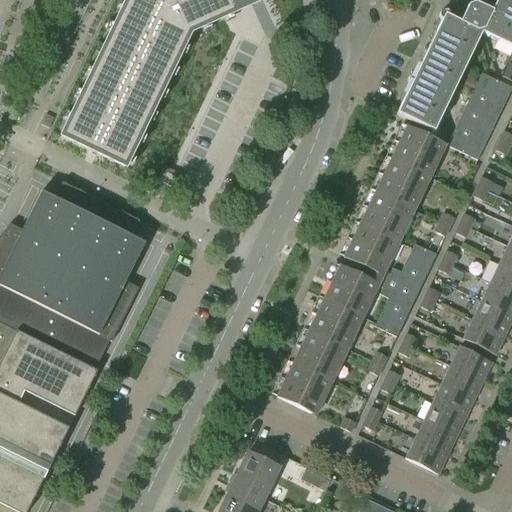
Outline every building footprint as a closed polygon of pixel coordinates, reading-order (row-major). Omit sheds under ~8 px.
[(0,0),(0,511),(25,511),(96,372),(93,371),(108,341),(110,343),(137,289),(124,282),(143,244),(130,237),(138,221),(61,183),(53,199),(40,192),(21,231),(9,225),(3,231),(0,234),(0,0)] [(125,0),(60,136),(124,167),(189,32),(233,13),(231,8),(248,0),(247,0),(125,0)] [(459,3),(451,20),(447,18),(440,34),(435,32),(418,66),(423,69),(408,99),(404,97),(395,115),(428,131),(478,28),(511,44),(511,7),(511,9),(495,1),(494,5),(483,0),(474,0),(473,4),(467,6),(459,3)] [(490,67),(500,73),(511,55),(511,47),(505,43),(490,67)] [(501,77),(507,80),(511,71),(511,66),(508,64),(501,77)] [(481,74),(476,83),(446,146),(476,161),(511,89),(481,74)] [(472,91),(476,83),(466,78),(462,86),(472,91)] [(48,129),(53,119),(45,116),(40,125),(48,129)] [(440,144),(406,127),(343,259),(377,275),(440,144)] [(511,141),(511,137),(502,132),(498,141),(509,147),(511,141)] [(504,157),(509,147),(498,141),(493,151),(504,157)] [(166,173),(161,183),(170,188),(175,178),(166,173)] [(492,184),(480,178),(476,187),(487,193),(492,184)] [(476,187),(471,197),(482,203),(487,193),(476,187)] [(442,213),(437,223),(448,228),(453,219),(442,213)] [(458,225),(469,230),(474,221),(463,215),(458,225)] [(448,228),(437,223),(432,232),(444,238),(448,228)] [(464,240),(469,230),(458,225),(453,234),(464,240)] [(374,328),(395,338),(435,256),(413,245),(400,273),(391,269),(388,275),(385,273),(378,288),(382,289),(379,296),(387,300),(374,328)] [(511,250),(506,247),(497,266),(511,273),(511,250)] [(457,258),(445,252),(440,262),(452,268),(457,258)] [(440,262),(436,271),(447,277),(452,268),(440,262)] [(373,283),(339,266),(275,398),(310,415),(373,283)] [(511,273),(497,266),(488,286),(511,297),(511,273)] [(511,297),(488,286),(480,303),(511,318),(511,297)] [(423,298),(435,304),(439,295),(427,289),(423,298)] [(430,314),(435,304),(423,298),(418,308),(430,314)] [(511,318),(480,303),(471,322),(503,338),(511,319),(511,318)] [(503,338),(471,322),(462,341),(494,356),(503,338)] [(401,344),(413,350),(417,341),(405,335),(401,344)] [(408,360),(413,350),(401,344),(396,354),(408,360)] [(449,367),(482,383),(491,364),(458,348),(449,367)] [(374,353),(370,362),(382,367),(386,359),(374,353)] [(365,373),(376,378),(382,367),(370,362),(365,373)] [(449,367),(440,385),(473,401),(482,383),(449,367)] [(383,381),(395,386),(399,377),(388,371),(383,381)] [(390,397),(395,386),(383,381),(378,391),(390,397)] [(431,404),(464,420),(473,401),(440,385),(431,404)] [(431,404),(422,422),(455,438),(464,420),(431,404)] [(365,417),(376,423),(381,413),(370,408),(365,417)] [(376,423),(365,417),(360,428),(371,433),(376,423)] [(344,419),(339,429),(350,434),(354,424),(344,419)] [(422,422),(413,441),(446,457),(455,438),(422,422)] [(413,441),(404,460),(437,476),(446,457),(413,441)] [(246,453),(231,485),(263,500),(278,468),(246,453)] [(330,480),(305,468),(300,480),(324,492),(330,480)] [(231,485),(217,511),(257,511),(263,500),(231,485)] [(388,511),(364,500),(357,511),(388,511)]
